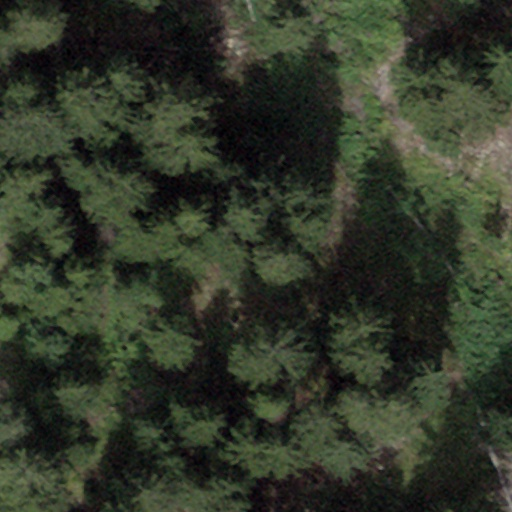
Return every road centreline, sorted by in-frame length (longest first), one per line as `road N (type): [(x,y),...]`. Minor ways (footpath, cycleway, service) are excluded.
road 1 (track): [(0,341),(7,353),(45,355),(72,333),(71,290),(3,0)]
road 2 (track): [(450,0),(511,117)]
